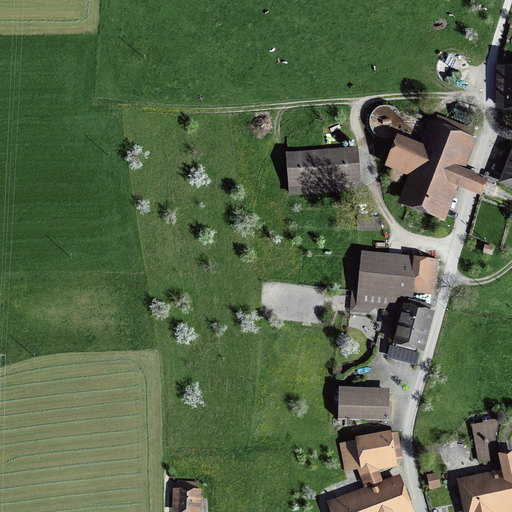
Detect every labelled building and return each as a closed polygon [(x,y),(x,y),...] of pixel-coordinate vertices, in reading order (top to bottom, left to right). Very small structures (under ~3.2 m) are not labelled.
[(511,62),(499,62),(499,70),(498,70),(497,105),(511,105),(511,62)] [(372,112),(382,130),(397,122),(387,104),(372,112)] [(403,142),(393,169),(389,179),(400,183),(403,173),(416,178),(406,202),(439,215),(451,181),(474,190),(479,192),(482,180),(477,178),(456,170),(470,132),(440,120),(438,121),(426,151),(403,142)] [(356,149),(287,155),(291,194),(351,189),(351,181),(359,180),(356,149)] [(496,185),(499,178),(487,173),(484,180),(496,185)] [(379,218),(359,219),(359,229),(379,229),(379,218)] [(391,296),(411,298),(412,291),(432,293),(435,263),(364,255),(361,293),(391,296)] [(361,293),(359,304),(389,307),(391,296),(361,293)] [(431,306),(409,301),(399,341),(394,340),(389,356),(415,363),(419,348),(420,348),(431,306)] [(390,395),(339,394),(338,420),(389,421),(390,395)] [(493,423),(474,426),(479,461),(499,458),(495,434),(501,419),(492,420),(493,423)] [(356,441),(357,443),(340,446),(345,471),(385,464),(384,461),(394,459),(390,435),(356,441)] [(511,454),(500,457),(505,478),(487,482),(486,479),(459,485),(464,511),(490,511),(493,511),(493,509),(511,504),(511,454)] [(436,475),(428,477),(431,487),(439,485),(436,475)] [(198,482),(178,482),(176,509),(197,510),(198,482)] [(348,496),(350,502),(335,508),(336,511),(401,511),(410,509),(400,483),(359,499),(357,493),(348,496)]
